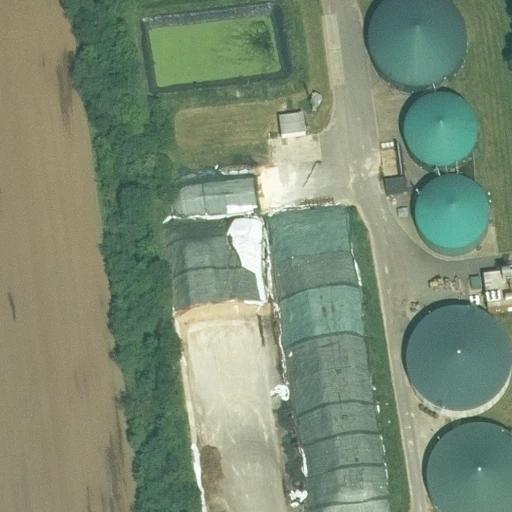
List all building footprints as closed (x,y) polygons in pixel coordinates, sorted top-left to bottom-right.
[(465,53),(464,36),(458,21),(447,8),(432,1),(428,0),(404,0),(399,1),(384,9),(373,22),(368,38),(367,55),(373,70),(382,83),(394,91),(409,96),(424,96),(439,91),(451,82),(460,69),(465,53)] [(476,138),(474,126),(469,115),(460,107),(448,101),(436,100),(424,103),(414,109),(406,119),(402,131),(402,143),(405,155),(413,164),(423,171),(435,174),(447,174),(458,169),(467,161),(473,150),(476,138)] [(306,116),(281,122),(286,142),(311,136),(306,116)] [(269,209),(276,266),(354,257),(346,193),(330,195),(329,182),(254,191),(256,211),(269,209)] [(488,222),(486,210),(481,199),(473,191),(462,185),(450,184),(438,186),(428,192),(420,202),(416,213),(415,225),(419,236),(426,246),(435,253),(447,256),(459,256),(470,252),(479,244),(485,234),(488,222)] [(494,311),(511,309),(511,275),(490,278),(494,311)] [(511,370),(510,353),(502,336),(490,324),(474,315),(456,313),(439,317),(424,326),(412,339),(406,356),(406,374),(411,391),(421,404),(435,414),(451,419),(468,418),(484,412),(498,402),(507,388),(511,370)] [(511,511),(511,442),(509,440),(493,432),(476,430),(458,433),(443,442),(432,456),(426,472),(426,490),(431,507),(435,511),(511,511)]
